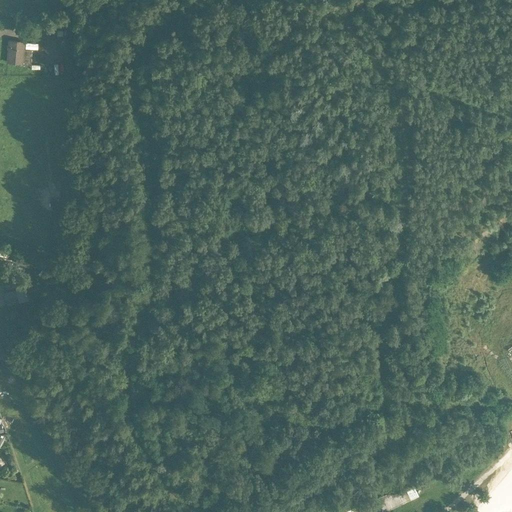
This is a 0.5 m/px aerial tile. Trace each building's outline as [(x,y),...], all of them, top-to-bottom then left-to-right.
[(57,26),(32,24),(31,34),(57,36),(57,26)] [(30,66),(32,51),(23,50),(24,42),(9,41),(8,62),(22,63),(22,66),(30,66)] [(28,268),(31,260),(18,255),(15,263),(28,268)] [(20,290),(20,287),(13,287),(13,291),(6,294),(7,299),(6,299),(7,306),(18,303),(25,304),(26,298),(24,295),(22,295),(21,289),(20,290)] [(384,511),(418,495),(412,483),(378,499),(384,511)]
